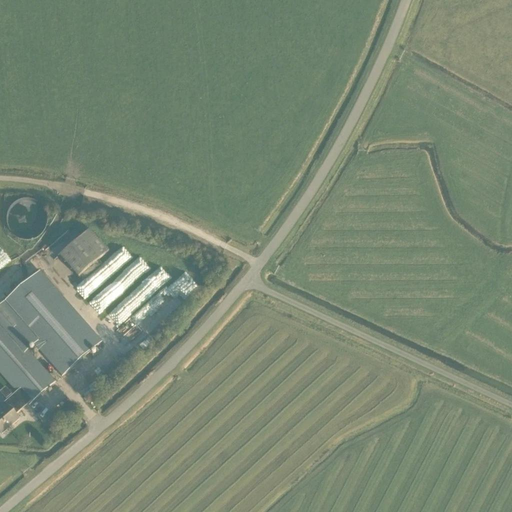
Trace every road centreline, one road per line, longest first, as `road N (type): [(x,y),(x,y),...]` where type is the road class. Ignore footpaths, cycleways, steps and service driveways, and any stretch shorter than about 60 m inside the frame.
road 1 (tertiary): [(2,511),(164,371),(248,281)]
road 2 (tertiary): [(248,281),(347,130),(406,0)]
road 3 (unclassified): [(511,407),(248,281)]
road 4 (track): [(260,265),(82,193),(0,184)]
